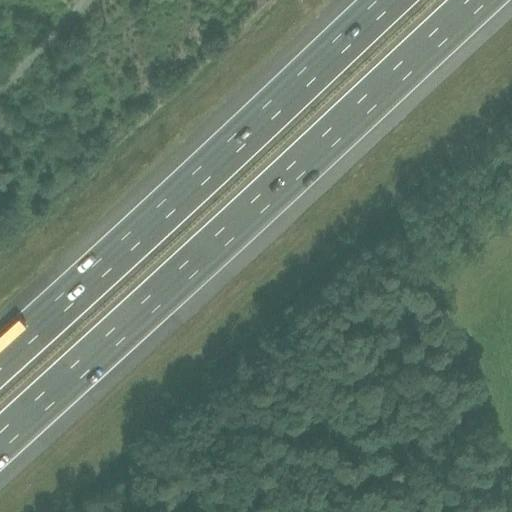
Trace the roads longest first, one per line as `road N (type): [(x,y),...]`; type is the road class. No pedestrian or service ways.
road 1 (motorway): [(0,442),(478,0)]
road 2 (motorway): [(385,0),(0,358)]
road 3 (track): [(0,94),(88,0)]
